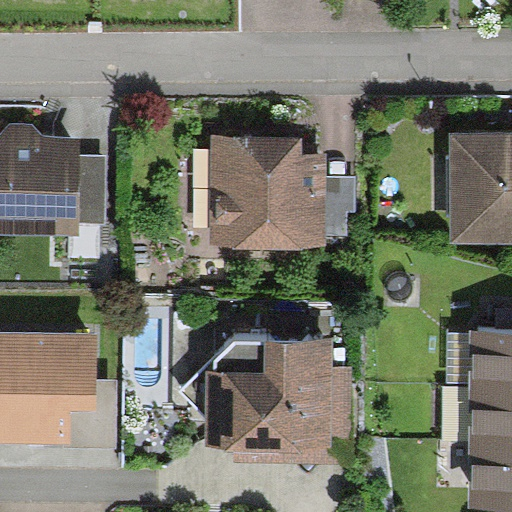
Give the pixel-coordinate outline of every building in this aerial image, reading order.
[(511,119),(451,119),(450,231),(511,231),(511,119)] [(4,135),(0,134),(0,235),(70,235),(81,235),(81,223),(102,223),(106,221),(106,156),(80,156),(80,137),(52,137),(43,137),(34,124),(12,125),(4,135)] [(327,140),(223,137),(221,234),(325,236),(327,140)] [(70,235),(70,255),(103,255),(102,223),(81,223),(81,235),(70,235)] [(266,325),(235,325),(181,381),(206,405),(207,426),(226,425),(236,435),(236,455),(354,456),(354,356),(334,356),(334,321),(266,320),(266,325)] [(511,326),(474,327),(473,491),(511,490),(511,326)] [(96,330),(0,328),(0,439),(38,440),(71,440),(71,447),(115,448),(116,382),(95,381),(96,330)]
